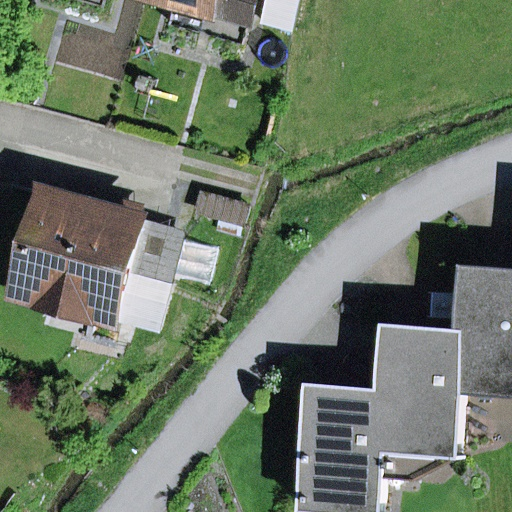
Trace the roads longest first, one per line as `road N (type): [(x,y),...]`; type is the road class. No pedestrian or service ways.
road 1 (residential): [(511,156),(436,186),(384,221),(306,293),(123,511)]
road 2 (residential): [(260,188),(0,124)]
